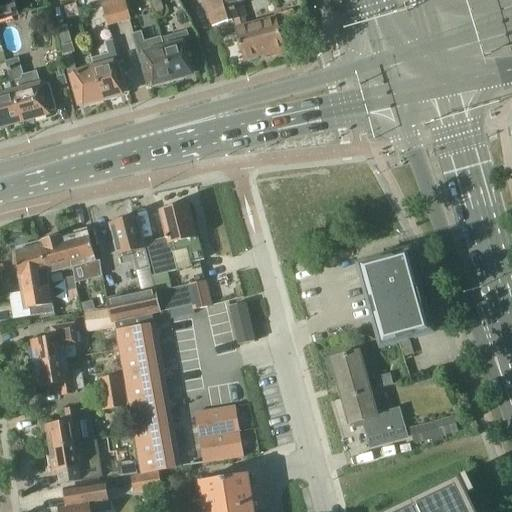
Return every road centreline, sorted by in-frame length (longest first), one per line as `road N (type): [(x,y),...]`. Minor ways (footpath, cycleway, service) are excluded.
road 1 (secondary): [(398,95),(511,415)]
road 2 (residential): [(323,489),(248,214)]
road 3 (secondary): [(215,122),(318,113),(398,95)]
road 4 (secondary): [(387,58),(274,93),(215,122)]
road 5 (secondary): [(49,166),(215,122)]
road 6 (primary): [(500,73),(479,123),(478,207)]
road 7 (secondary): [(511,330),(478,207)]
road 8 (secondary): [(478,207),(445,85)]
